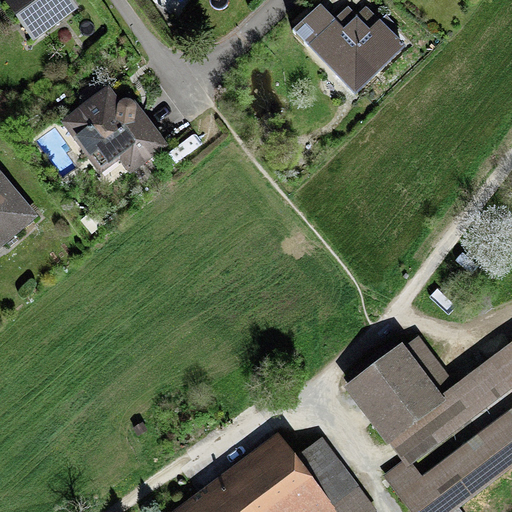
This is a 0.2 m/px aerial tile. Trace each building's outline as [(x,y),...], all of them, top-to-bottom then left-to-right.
[(72,0),(5,0),(0,4),(0,9),(27,47),(79,9),(72,0)] [(323,7),(292,40),(369,110),(430,45),(394,11),(378,28),(364,14),(348,31),(323,7)] [(114,81),(69,119),(118,177),(163,140),(114,81)] [(8,178),(0,184),(0,266),(49,224),(8,178)] [(407,345),(350,388),(391,441),(447,398),(407,345)] [(511,411),(422,480),(401,451),(380,467),(414,511),(451,511),(511,466),(511,411)] [(278,426),(164,511),(337,511),(341,509),(278,426)]
